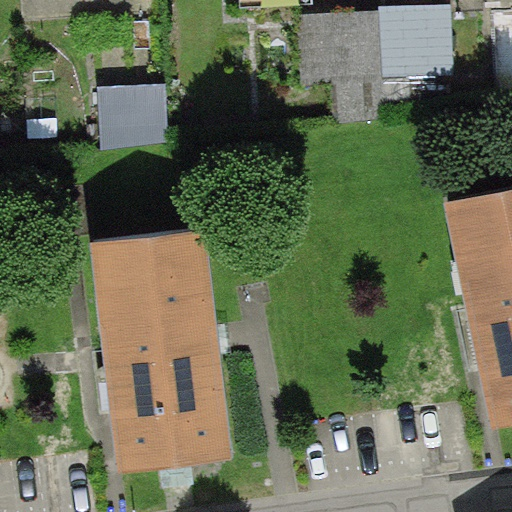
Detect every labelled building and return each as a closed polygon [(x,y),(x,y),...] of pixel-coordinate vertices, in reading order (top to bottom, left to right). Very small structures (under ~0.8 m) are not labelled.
[(378,20),(381,84),(454,80),(451,17),(378,20)] [(378,20),(298,24),(301,87),(336,85),(338,131),(382,130),(381,84),(378,20)] [(164,96),(97,97),(98,160),(165,159),(164,96)] [(511,201),(450,214),(497,448),(511,444),(511,201)] [(214,244),(102,255),(124,485),(237,474),(214,244)]
